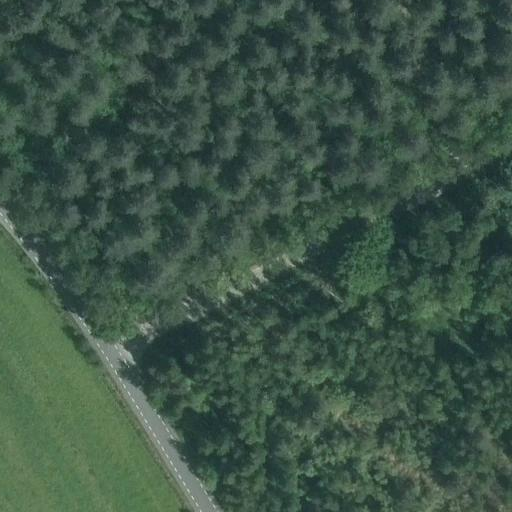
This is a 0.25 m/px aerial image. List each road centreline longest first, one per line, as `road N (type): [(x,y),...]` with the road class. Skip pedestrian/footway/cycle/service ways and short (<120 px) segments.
road 1 (unclassified): [(112,355),(511,146)]
road 2 (unclassified): [(208,511),(112,355)]
road 3 (unclassified): [(112,355),(5,208)]
